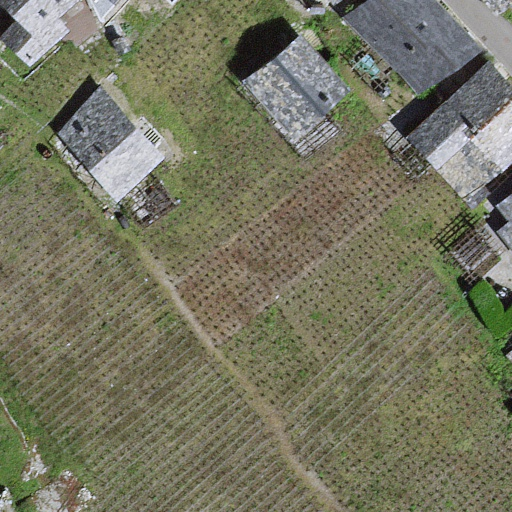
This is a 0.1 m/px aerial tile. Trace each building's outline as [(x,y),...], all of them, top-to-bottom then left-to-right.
[(2,0),(37,31),(69,0),(2,0)] [(466,36),(435,0),(374,0),(366,8),(355,17),(383,51),(420,94),(475,47),(466,36)] [(489,0),(498,11),(511,0),(489,0)] [(345,90),(299,40),(248,88),(293,137),(345,90)] [(511,91),(492,68),(467,90),(416,133),(467,192),(484,177),(511,153),(511,91)] [(158,156),(104,93),(63,131),(89,162),(115,194),(158,156)] [(511,195),(501,203),(508,212),(511,217),(511,223),(504,231),(511,241),(511,195)]
